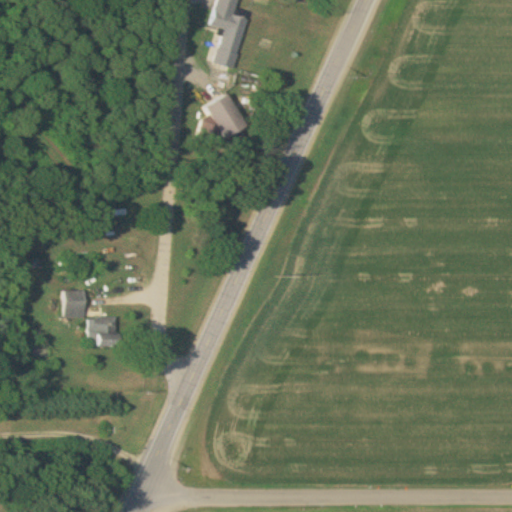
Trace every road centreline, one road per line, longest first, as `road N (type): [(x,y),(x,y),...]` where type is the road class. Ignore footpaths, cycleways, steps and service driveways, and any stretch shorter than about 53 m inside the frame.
road 1 (primary): [(138,496),(361,0)]
road 2 (residential): [(190,385),(177,376),(164,337),(186,0)]
road 3 (residential): [(511,494),(138,496)]
